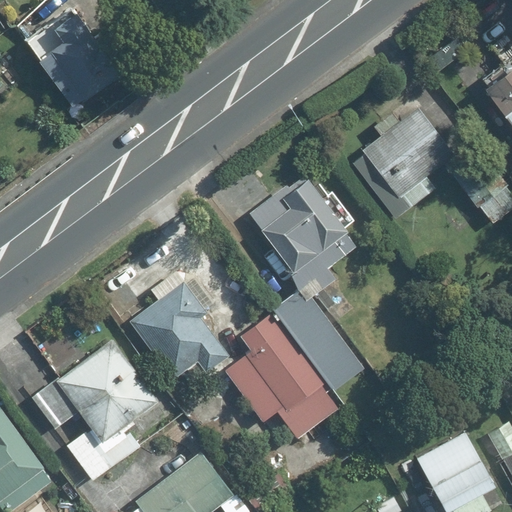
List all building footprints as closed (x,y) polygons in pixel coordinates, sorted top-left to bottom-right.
[(101,29),(84,3),(30,39),(74,105),(134,64),(108,24),(101,29)] [(460,34),(427,58),(436,71),(469,47),(460,34)] [(511,66),(507,71),(502,64),(486,76),(511,111),(511,66)] [(456,154),(420,106),(402,120),(394,110),(376,123),(384,133),(367,147),(371,152),(356,163),(398,218),(439,186),(430,174),(456,154)] [(511,186),(481,147),(452,170),(492,221),(511,205),(511,186)] [(276,309),(335,389),(368,365),(314,293),(337,276),(330,266),(352,249),(342,236),(350,230),(347,226),(355,219),(333,190),(329,193),(320,181),(316,183),(306,170),(251,211),(295,270),(292,272),(302,286),(274,306),(276,309)] [(208,309),(186,280),(133,320),(175,376),(198,359),(206,370),(231,352),(202,313),(208,309)] [(225,369),(263,420),(278,409),(299,436),(345,402),(335,389),(276,309),(243,333),(254,348),(225,369)] [(80,408),(93,426),(69,444),(94,477),(139,444),(125,426),(161,399),(113,335),(33,395),(56,426),(80,408)] [(0,498),(9,511),(10,511),(56,478),(2,403),(0,404),(0,498)] [(505,459),(511,455),(511,418),(490,431),(505,459)] [(452,508),(454,511),(488,511),(495,509),(485,490),(497,484),(468,430),(416,457),(445,511),(452,508)] [(208,511),(220,503),(226,511),(248,511),(252,509),(206,448),(138,499),(142,505),(132,511),(122,511),(208,511)]
